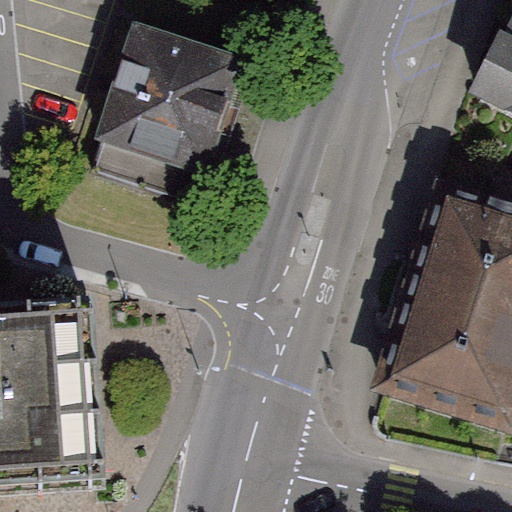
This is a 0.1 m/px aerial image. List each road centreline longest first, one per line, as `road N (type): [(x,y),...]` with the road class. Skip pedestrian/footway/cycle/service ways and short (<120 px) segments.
road 1 (residential): [(385,0),(286,321)]
road 2 (residential): [(0,182),(25,236),(286,321)]
road 3 (residential): [(457,511),(245,465)]
road 4 (residential): [(286,321),(245,465)]
